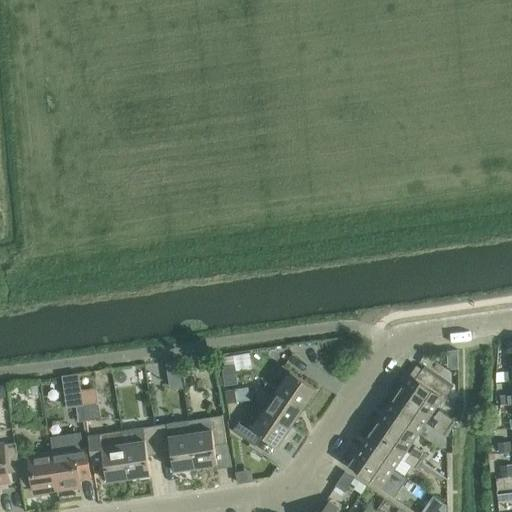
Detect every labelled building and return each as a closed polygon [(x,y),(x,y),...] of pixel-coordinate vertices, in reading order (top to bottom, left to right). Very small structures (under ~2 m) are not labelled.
[(511,325),(503,326),(503,342),(511,342),(511,325)] [(341,347),(341,355),(347,360),(355,356),(356,348),(349,343),(341,347)] [(198,357),(200,369),(215,366),(213,354),(198,357)] [(222,367),(224,376),(237,374),(235,365),(222,367)] [(279,387),(278,389),(304,407),(317,388),(282,365),(277,373),(285,378),(279,387)] [(416,367),(398,393),(432,415),(443,398),(444,399),(454,386),(425,367),(422,371),(416,367)] [(497,371),(497,380),(507,380),(506,371),(497,371)] [(79,373),(62,375),(65,394),(81,392),(79,373)] [(237,374),(224,376),(225,385),(238,383),(237,374)] [(183,378),(174,379),(175,388),(184,387),(183,378)] [(272,397),(264,409),(291,427),(304,407),(278,389),(277,389),(267,383),(262,390),(272,397)] [(226,391),(228,404),(237,402),(235,389),(226,391)] [(398,393),(386,411),(419,433),(432,415),(398,393)] [(101,418),(99,402),(84,404),(86,420),(101,418)] [(291,427),(264,409),(257,420),(248,414),(243,422),(240,420),(233,430),(251,443),(258,433),(278,446),(291,427)] [(386,411),(374,429),(407,451),(419,433),(386,411)] [(434,418),(439,421),(452,430),(452,429),(457,422),(440,411),(435,417),(434,418)] [(209,417),(190,421),(197,467),(218,463),(215,444),(226,443),(222,415),(209,417)] [(190,421),(156,425),(160,453),(160,454),(172,452),(175,471),(197,467),(190,421)] [(452,430),(439,421),(434,429),(447,437),(452,430)] [(142,428),(123,431),(130,477),(151,474),(148,455),(160,453),(156,425),(142,428)] [(374,429),(361,447),(367,451),(395,469),(407,451),(374,429)] [(130,477),(123,431),(100,435),(88,436),(93,464),(105,462),(108,481),(130,477)] [(54,453),(53,453),(58,489),(81,485),(80,478),(91,476),(87,447),(82,448),(79,435),(51,439),(54,453)] [(15,442),(0,444),(0,482),(10,481),(8,473),(19,471),(21,487),(22,487),(18,459),(15,442)] [(498,443),(499,453),(511,451),(511,450),(511,442),(498,443)] [(415,446),(410,454),(422,462),(428,455),(415,446)] [(367,451),(361,447),(349,465),(382,488),(395,469),(367,451)] [(53,453),(18,459),(22,487),(33,485),(34,492),(58,489),(53,453)] [(417,470),(419,467),(422,462),(410,454),(405,461),(417,470)] [(422,462),(419,467),(420,466),(443,482),(446,478),(422,462)] [(511,465),(501,467),(503,477),(511,476),(511,465)] [(337,485),(344,490),(353,478),(345,473),(337,485)] [(511,490),(502,491),(503,501),(511,499),(511,490)] [(322,511),(334,511),(338,507),(330,502),(322,511)] [(376,511),(379,508),(370,502),(364,510),(363,511),(376,511)]
